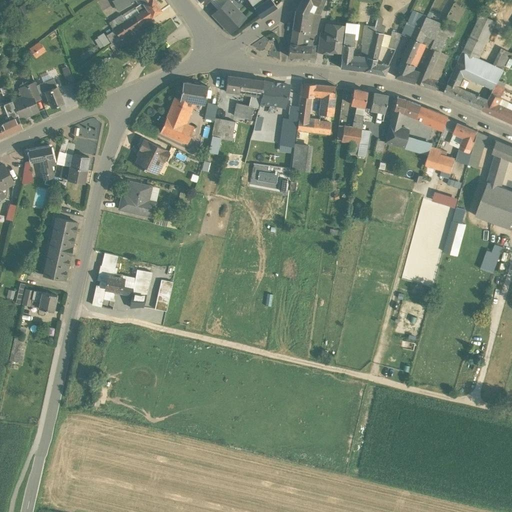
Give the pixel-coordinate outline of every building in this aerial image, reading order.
[(160,8),(154,0),(135,0),(141,9),(134,14),(140,22),(160,8)] [(228,0),(224,0),(212,12),(229,30),(244,16),(228,0)] [(264,0),(261,2),(253,7),(259,15),(276,5),(271,0),(264,0)] [(316,0),(316,3),(315,2),(312,11),(313,11),(319,12),(323,0),(316,0)] [(465,8),(454,2),(445,17),(456,23),(465,8)] [(306,10),(296,8),(296,7),(295,8),(291,27),(303,29),(306,10)] [(312,11),(306,10),(303,29),(303,31),(309,32),(313,11),(312,11)] [(309,32),(313,33),(315,34),(319,12),(313,11),(309,32)] [(426,17),(412,11),(407,21),(412,23),(416,25),(422,27),(426,17)] [(422,27),(420,32),(426,34),(435,38),(436,37),(441,24),(434,20),(436,15),(429,12),(426,17),(422,27)] [(134,14),(113,28),(119,36),(140,22),(134,14)] [(121,14),(113,19),(116,24),(124,19),(121,14)] [(113,19),(112,17),(106,21),(111,28),(116,24),(113,19)] [(492,23),(479,17),(474,29),(481,33),(486,35),(492,23)] [(383,21),(376,19),(374,27),(371,40),(380,43),(385,28),(381,28),(381,27),(382,27),(383,21)] [(412,23),(407,21),(405,27),(404,30),(408,32),(412,23)] [(408,32),(404,30),(402,34),(412,38),(413,34),(416,25),(412,23),(408,32)] [(374,27),(364,25),(363,42),(370,42),(371,40),(374,27)] [(422,27),(416,25),(413,34),(418,35),(420,32),(422,27)] [(134,41),(145,33),(141,26),(129,34),(134,41)] [(303,29),(291,27),(292,27),(290,35),(299,36),(300,34),(302,34),(303,31),(303,29)] [(344,29),(328,27),(327,34),(327,35),(325,52),(327,53),(328,50),(341,52),(343,37),(344,29)] [(349,28),(345,27),(343,37),(344,37),(354,38),(355,29),(349,28)] [(113,28),(106,33),(110,41),(108,42),(109,44),(113,49),(115,47),(115,48),(123,42),(119,37),(120,37),(119,36),(113,28)] [(474,29),(463,52),(469,55),(474,48),(481,33),(474,29)] [(303,31),(302,34),(301,42),(299,44),(298,46),(311,48),(311,44),(313,33),(309,32),(303,31)] [(426,34),(420,32),(418,35),(416,40),(421,42),(422,43),(426,34)] [(327,35),(319,33),(318,45),(317,51),(325,52),(327,35)] [(299,36),(290,35),(289,42),(287,54),(309,58),(311,48),(298,46),(299,44),(301,42),(302,34),(300,34),(299,36)] [(418,35),(413,34),(412,38),(402,59),(411,63),(420,44),(421,42),(416,40),(418,35)] [(354,38),(344,37),(339,68),(350,69),(351,60),(354,38)] [(390,37),(387,47),(395,50),(400,39),(396,39),(390,37)] [(435,38),(431,48),(440,52),(445,41),(436,37),(435,38)] [(35,55),(45,48),(38,39),(29,46),(35,55)] [(367,57),(364,70),(384,74),(388,66),(375,63),(380,43),(371,40),(370,42),(367,57)] [(370,42),(363,42),(362,50),(368,51),(370,42)] [(318,45),(311,44),(311,48),(309,58),(316,59),(317,51),(318,45)] [(411,63),(402,59),(394,77),(415,83),(416,82),(420,73),(412,71),(414,66),(417,66),(425,46),(420,44),(411,63)] [(420,73),(416,82),(425,86),(436,90),(439,82),(430,79),(431,77),(429,76),(440,52),(431,48),(430,48),(431,48),(420,73)] [(511,53),(504,49),(495,67),(503,71),(511,53)] [(463,52),(458,62),(481,73),(486,63),(469,55),(463,52)] [(358,61),(351,60),(350,69),(356,70),(364,70),(367,57),(361,57),(359,57),(358,61)] [(7,61),(0,64),(0,69),(1,71),(9,67),(7,61)] [(481,73),(458,62),(455,70),(463,74),(463,75),(478,81),(481,73)] [(495,67),(486,63),(481,73),(478,81),(494,89),(496,84),(498,80),(503,71),(495,67)] [(463,74),(455,70),(448,84),(447,84),(444,93),(477,107),(481,98),(459,89),(460,87),(458,86),(463,75),(463,74)] [(240,75),(227,73),(225,88),(238,89),(240,75)] [(263,78),(240,75),(238,89),(253,92),(261,93),(262,80),(263,78)] [(56,85),(53,76),(46,79),(49,87),(44,89),(50,105),(63,101),(57,84),(56,85)] [(82,77),(76,81),(79,86),(85,82),(82,77)] [(40,96),(33,79),(27,82),(30,91),(31,90),(34,99),(40,96)] [(46,79),(39,82),(42,90),(44,89),(49,87),(46,79)] [(206,84),(182,80),(179,96),(194,99),(203,101),(206,84)] [(261,93),(259,101),(285,107),(290,86),(262,80),(261,93)] [(27,82),(19,85),(22,94),(30,91),(27,82)] [(335,87),(322,85),(303,83),(299,112),(308,113),(311,95),(320,96),(322,96),(334,97),(335,87)] [(503,87),(496,84),(494,89),(491,93),(500,98),(505,88),(503,87)] [(367,92),(353,89),(350,104),(357,106),(353,122),(362,124),(364,107),(367,92)] [(30,91),(22,94),(23,96),(12,100),(14,106),(18,117),(38,109),(34,99),(31,90),(30,91)] [(253,92),(250,104),(258,105),(259,101),(261,93),(253,92)] [(388,96),(373,93),(370,109),(377,111),(376,119),(382,121),(384,112),(388,96)] [(500,98),(491,93),(487,101),(483,110),(507,121),(511,112),(497,105),(500,98)] [(174,94),(159,129),(186,140),(192,125),(183,121),(190,103),(192,104),(194,99),(179,96),(174,94)] [(334,97),(322,96),(320,115),(332,116),(334,97)] [(11,98),(3,102),(6,109),(14,106),(12,100),(11,98)] [(421,106),(396,98),(390,126),(399,128),(402,113),(425,121),(428,109),(421,106)] [(487,101),(481,98),(477,107),(483,110),(487,101)] [(250,104),(235,100),(232,113),(235,114),(249,117),(252,105),(250,104)] [(216,102),(207,101),(204,116),(213,118),(214,115),(216,102)] [(3,102),(0,102),(0,121),(9,117),(6,109),(3,102)] [(293,147),(299,106),(289,105),(288,119),(282,118),(279,145),(280,145),(293,147)] [(14,106),(6,109),(9,117),(0,121),(0,132),(21,123),(18,117),(14,106)] [(448,117),(428,109),(425,121),(424,123),(443,130),(448,117)] [(232,113),(223,111),(221,116),(214,115),(213,118),(212,126),(210,134),(211,134),(220,136),(230,138),(235,114),(232,113)] [(331,123),(310,120),(307,120),(308,113),(299,112),(297,130),(308,131),(329,134),(331,123)] [(260,131),(263,117),(256,116),(253,129),(260,131)] [(477,131),(457,123),(453,132),(464,137),(459,148),(460,149),(469,153),(474,141),(473,141),(477,131)] [(361,129),(343,126),(341,140),(358,143),(361,129)] [(399,128),(390,126),(386,142),(404,147),(406,138),(408,130),(399,128)] [(370,131),(361,129),(358,143),(357,154),(365,156),(370,131)] [(471,154),(468,165),(478,168),(488,136),(477,131),(474,141),(471,154)] [(441,137),(432,133),(428,144),(428,145),(431,146),(437,147),(441,137)] [(220,136),(211,134),(208,149),(217,151),(220,136)] [(64,136),(62,135),(59,146),(65,147),(67,139),(67,137),(64,136)] [(158,144),(143,137),(138,146),(141,148),(141,147),(147,150),(148,148),(155,151),(158,144)] [(428,144),(406,138),(404,147),(418,151),(429,154),(431,147),(431,146),(428,145),(428,144)] [(73,141),(67,139),(65,147),(64,150),(72,152),(72,151),(74,142),(73,141)] [(511,146),(496,139),(492,152),(496,153),(490,175),(501,178),(508,157),(511,158),(511,146)] [(384,141),(377,140),(374,152),(381,154),(384,141)] [(49,144),(28,148),(31,160),(39,158),(42,171),(51,169),(50,163),(53,163),(49,144)] [(147,150),(141,147),(141,148),(139,152),(138,152),(133,162),(145,167),(145,166),(152,170),(159,156),(163,158),(168,149),(158,144),(155,151),(148,148),(147,150)] [(308,145),(295,144),(292,170),(305,171),(308,145)] [(293,154),(293,147),(280,145),(279,152),(293,154)] [(440,149),(431,147),(429,154),(427,160),(426,165),(451,173),(455,160),(440,155),(440,149)] [(469,153),(460,149),(456,161),(468,165),(471,154),(469,153)] [(88,154),(72,151),(72,152),(64,150),(63,156),(71,157),(69,164),(85,167),(88,154)] [(429,154),(418,151),(416,157),(427,160),(429,154)] [(203,159),(201,167),(206,169),(209,160),(203,159)] [(28,160),(25,160),(21,181),(32,179),(28,160)] [(4,164),(0,165),(0,195),(4,193),(0,187),(12,180),(4,164)] [(85,167),(69,164),(68,171),(60,170),(59,175),(67,177),(83,180),(85,167)] [(501,178),(490,175),(489,180),(500,184),(501,178)] [(148,183),(129,179),(125,197),(120,196),(118,206),(151,214),(153,204),(144,202),(148,183)] [(488,182),(475,215),(493,222),(505,188),(499,186),(488,182)] [(511,191),(500,225),(510,228),(511,221),(511,191)] [(60,202),(47,200),(45,207),(58,209),(59,205),(60,202)] [(466,210),(456,207),(444,252),(456,256),(458,250),(465,224),(462,224),(466,210)] [(168,213),(154,210),(153,218),(152,220),(165,223),(168,213)] [(76,220),(56,215),(43,272),(64,276),(76,220)] [(480,268),(493,273),(502,247),(495,245),(492,252),(487,250),(480,268)] [(113,271),(117,253),(103,250),(97,274),(100,278),(105,279),(107,270),(113,271)] [(136,265),(132,289),(146,292),(150,268),(136,265)] [(113,271),(107,270),(105,279),(104,286),(113,287),(113,289),(120,291),(121,283),(123,272),(113,271)] [(161,277),(154,307),(165,310),(172,280),(161,277)] [(100,279),(99,281),(99,282),(98,284),(96,283),(92,302),(92,301),(100,303),(104,286),(105,279),(100,278),(100,279)] [(132,285),(121,283),(120,291),(130,293),(132,285)] [(56,292),(41,289),(33,287),(31,296),(39,298),(38,305),(52,308),(56,292)] [(146,292),(132,289),(129,303),(143,305),(146,292)] [(39,298),(31,296),(29,303),(38,305),(39,298)] [(13,334),(8,357),(21,359),(25,337),(13,334)]
